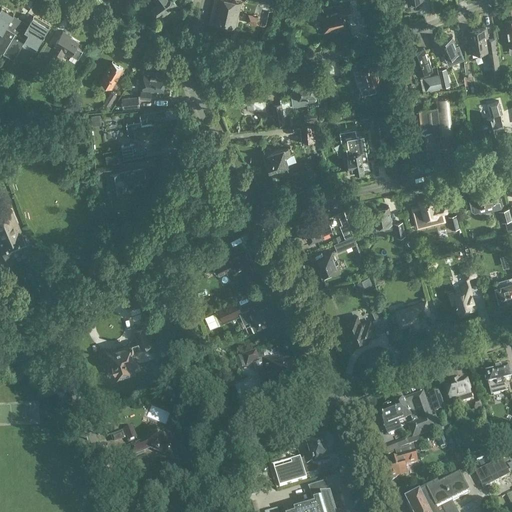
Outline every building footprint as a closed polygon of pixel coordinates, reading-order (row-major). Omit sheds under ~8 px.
[(156,0),(159,4),(152,9),(159,19),(177,6),(172,0),(156,0)] [(235,30),(241,5),(220,0),(218,0),(213,25),(235,30)] [(346,29),(343,16),(353,14),(350,2),(323,9),(324,15),(322,15),(326,30),(338,27),(339,30),(346,29)] [(261,18),(253,17),(251,24),(266,27),(270,5),(261,3),(259,9),(263,9),(261,18)] [(14,15),(1,7),(0,9),(0,31),(2,33),(0,37),(0,52),(3,54),(15,34),(23,21),(13,16),(14,15)] [(33,17),(28,25),(23,21),(15,34),(3,54),(14,60),(25,40),(37,47),(43,36),(44,37),(45,35),(44,35),(49,27),(33,17)] [(472,32),(469,36),(471,51),(480,50),(480,53),(489,51),(491,69),(498,68),(494,40),(487,41),(486,30),(472,32)] [(60,60),(65,52),(78,59),(83,51),(76,46),(79,43),(70,38),(71,36),(63,31),(54,45),(55,46),(50,53),(60,60)] [(445,41),(441,42),(442,43),(440,44),(446,59),(459,54),(457,48),(456,48),(452,39),(446,42),(445,41)] [(424,49),(418,52),(416,51),(414,52),(413,53),(411,54),(416,68),(414,69),(417,76),(432,70),(430,65),(431,65),(429,59),(428,59),(424,49)] [(49,56),(46,61),(39,57),(34,66),(39,69),(44,62),(50,65),(53,59),(49,56)] [(100,82),(112,89),(124,68),(112,62),(100,82)] [(368,67),(368,68),(359,71),(362,80),(364,79),(366,86),(381,82),(377,71),(375,71),(374,66),(369,68),(369,66),(368,67)] [(448,78),(445,69),(438,70),(441,80),(448,78)] [(141,91),(140,98),(151,99),(151,92),(150,92),(150,90),(164,91),(165,76),(144,74),(143,89),(143,91),(141,91)] [(439,74),(423,78),(426,91),(442,88),(439,74)] [(304,82),(300,83),(299,84),(296,85),(298,99),(299,105),(309,104),(306,83),(305,84),(304,82)] [(316,82),(306,83),(309,104),(319,102),(318,96),(316,82)] [(251,111),(265,110),(264,90),(261,90),(261,88),(238,88),(238,95),(241,95),(241,107),(251,107),(251,111)] [(104,104),(109,107),(116,95),(111,92),(104,104)] [(138,97),(123,99),(124,109),(139,107),(138,97)] [(487,119),(489,127),(484,129),(486,137),(491,135),(492,137),(500,134),(500,132),(504,130),(500,115),(502,114),(499,102),(488,105),(492,117),(487,119)] [(276,125),(286,124),(285,115),(283,104),(273,105),(276,125)] [(336,111),(337,120),(353,117),(352,109),(336,111)] [(434,141),(433,133),(439,133),(437,109),(419,110),(419,111),(408,112),(409,129),(417,128),(420,156),(435,155),(433,141),(434,141)] [(285,115),(286,124),(286,125),(294,124),(293,114),(285,115)] [(136,144),(121,146),(123,160),(147,157),(146,149),(157,148),(155,134),(154,128),(152,128),(152,125),(141,126),(142,131),(134,132),(134,138),(135,138),(136,144)] [(301,127),(302,144),(315,142),(314,126),(301,127)] [(355,131),(341,134),(342,142),(348,141),(350,150),(348,150),(349,156),(348,156),(350,172),(355,171),(356,174),(364,172),(364,171),(370,170),(368,161),(364,138),(359,139),(358,137),(356,138),(355,131)] [(272,176),(282,173),(280,168),(288,165),(297,162),(293,149),(289,150),(289,148),(265,156),(268,164),(267,164),(266,165),(265,167),(265,168),(266,169),(267,170),(269,170),(270,170),(270,171),(272,176)] [(117,154),(106,156),(107,163),(118,161),(117,154)] [(119,165),(101,169),(102,173),(120,170),(119,165)] [(134,184),(146,182),(144,169),(125,172),(125,173),(110,175),(113,194),(123,192),(121,182),(126,181),(127,185),(128,185),(129,188),(134,187),(134,184)] [(474,191),(471,192),(473,200),(476,199),(478,208),(492,204),(498,202),(495,189),(489,191),(488,186),(481,188),(479,187),(475,188),(474,190),(474,191)] [(434,198),(419,202),(423,220),(439,216),(439,215),(448,213),(445,202),(436,204),(434,198)] [(385,231),(395,229),(396,229),(394,224),(392,224),(388,207),(372,211),(373,212),(369,213),(370,217),(366,218),(369,232),(371,234),(376,233),(378,230),(378,228),(379,228),(380,229),(385,228),(385,231)] [(511,219),(511,218),(509,209),(499,212),(502,223),(505,222),(511,219)] [(0,246),(5,260),(14,256),(13,254),(27,248),(11,210),(0,214),(0,246)] [(348,222),(344,211),(338,213),(343,225),(348,222)] [(460,228),(456,215),(448,217),(452,230),(460,228)] [(307,235),(310,242),(333,232),(327,218),(318,222),(317,219),(299,226),(302,233),(305,232),(306,235),(307,235)] [(345,239),(353,235),(348,222),(343,225),(340,226),(345,239)] [(402,222),(394,224),(396,229),(395,229),(397,238),(405,236),(402,222)] [(334,244),(337,252),(357,244),(353,236),(334,244)] [(222,244),(208,257),(212,264),(214,269),(217,276),(227,271),(231,281),(234,281),(253,272),(251,267),(252,266),(251,264),(252,263),(251,260),(248,260),(244,251),(229,258),(222,244)] [(322,277),(332,273),(333,276),(341,273),(332,253),(326,255),(327,258),(320,261),(323,268),(319,269),(322,277)] [(212,264),(204,267),(207,273),(214,269),(212,264)] [(463,281),(477,277),(473,265),(460,270),(463,281)] [(364,276),(367,284),(377,281),(374,273),(364,276)] [(511,277),(494,283),(496,288),(495,288),(498,295),(493,296),(496,304),(502,303),(504,304),(508,303),(509,301),(511,299),(511,277)] [(460,316),(467,313),(466,311),(476,308),(468,284),(460,287),(462,291),(449,295),(453,305),(456,304),(460,316)] [(326,299),(323,292),(317,294),(320,301),(326,299)] [(240,316),(233,301),(215,310),(217,315),(218,314),(223,324),(240,316)] [(411,326),(412,328),(414,329),(418,328),(419,326),(419,325),(418,323),(419,322),(417,314),(422,313),(424,317),(430,315),(426,302),(419,304),(420,306),(414,308),(414,307),(396,312),(401,328),(409,325),(410,326),(411,326)] [(270,313),(267,306),(258,310),(256,305),(250,308),(244,311),(255,332),(260,329),(260,330),(268,326),(267,323),(277,319),(274,312),(270,313)] [(375,321),(385,318),(381,309),(371,313),(375,321)] [(372,337),(374,336),(370,323),(365,325),(365,323),(360,325),(357,317),(345,322),(348,330),(350,330),(351,332),(353,338),(356,345),(356,347),(358,347),(359,347),(360,347),(361,347),(362,346),(362,345),(363,345),(363,343),(362,343),(371,339),(372,338),(372,337)] [(112,371),(114,372),(116,372),(118,377),(126,374),(128,375),(133,373),(134,370),(133,367),(138,366),(133,352),(152,345),(146,328),(134,331),(138,343),(110,353),(113,362),(111,363),(110,365),(112,371)] [(274,386),(282,384),(280,366),(279,359),(265,361),(265,360),(259,361),(256,352),(235,360),(239,370),(246,367),(247,368),(254,365),(256,372),(258,372),(260,388),(268,386),(268,387),(274,386)] [(293,383),(296,382),(296,380),(300,379),(299,372),(296,372),(295,363),(280,366),(282,384),(286,384),(286,385),(293,384),(293,383)] [(485,382),(485,384),(487,383),(487,384),(491,397),(508,392),(505,381),(511,380),(508,367),(493,371),(494,373),(487,375),(485,377),(484,378),(484,379),(485,379),(486,382),(485,382)] [(447,384),(447,386),(445,387),(449,402),(470,395),(466,380),(457,383),(456,381),(447,384)] [(445,409),(439,392),(429,395),(435,413),(445,409)] [(416,431),(410,432),(413,439),(436,431),(423,393),(405,400),(411,415),(411,416),(411,417),(414,424),(413,424),(416,431)] [(392,404),(393,405),(392,406),(398,422),(411,417),(411,416),(411,415),(405,400),(398,403),(398,402),(392,404)] [(392,406),(379,411),(380,415),(379,416),(384,427),(398,422),(392,406)] [(137,439),(132,426),(123,430),(128,442),(137,439)] [(156,430),(155,431),(151,429),(146,442),(129,449),(133,456),(150,449),(173,459),(178,448),(174,446),(177,440),(168,436),(168,435),(156,430)] [(323,440),(322,441),(320,440),(317,441),(316,442),(314,443),(314,444),(311,445),(311,444),(308,445),(311,456),(304,458),(305,461),(301,462),(300,459),(297,460),(297,461),(297,463),(292,465),(292,466),(287,468),(281,469),(278,470),(275,471),(280,489),(287,487),(291,485),(298,483),(297,483),(307,480),(305,476),(309,475),(318,472),(317,467),(330,462),(323,440)] [(394,445),(397,450),(408,446),(406,440),(394,445)] [(386,469),(385,469),(385,473),(385,475),(388,478),(388,477),(389,480),(392,481),(395,480),(397,479),(397,478),(407,475),(405,468),(409,467),(409,466),(418,463),(415,451),(397,456),(398,460),(388,463),(388,465),(385,466),(386,469)] [(463,467),(459,456),(451,459),(452,462),(448,464),(451,471),(463,467)] [(501,458),(474,472),(482,488),(509,474),(506,468),(501,458)] [(457,511),(453,502),(468,494),(459,478),(438,488),(437,486),(405,502),(409,511),(457,511)] [(335,511),(330,495),(312,501),(313,504),(292,510),(292,511),(335,511)]
